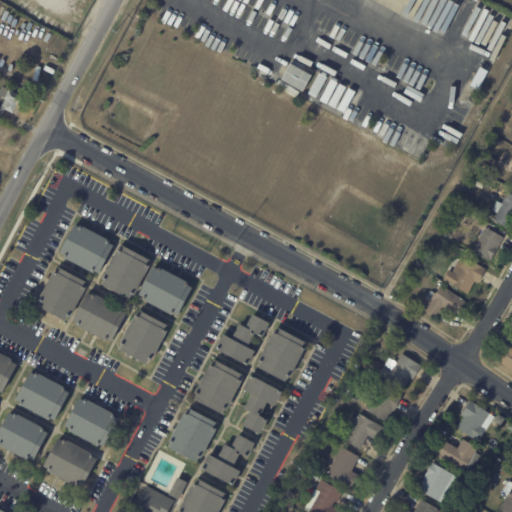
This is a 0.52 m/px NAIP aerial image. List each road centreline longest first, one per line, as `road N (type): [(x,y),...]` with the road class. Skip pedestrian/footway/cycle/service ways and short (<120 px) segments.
road 1 (residential): [(54,131),(339,284),(511,398)]
road 2 (residential): [(369,511),(511,279)]
road 3 (residential): [(0,231),(123,0)]
